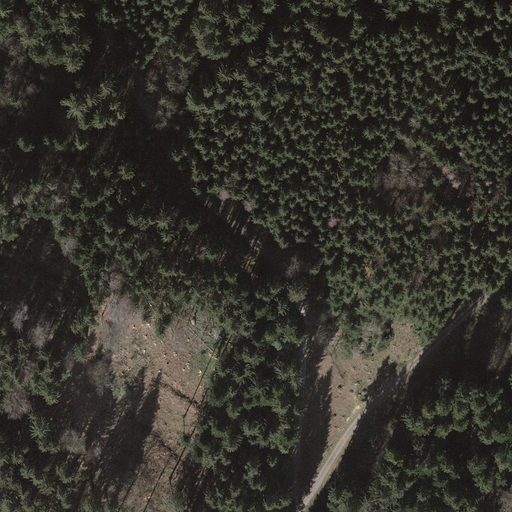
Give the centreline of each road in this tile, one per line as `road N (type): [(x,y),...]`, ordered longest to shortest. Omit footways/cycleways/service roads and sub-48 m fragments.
road 1 (track): [(87,0),(116,64),(197,189),(276,256),(307,307),(310,335),(293,425),(294,456),(310,496)]
road 2 (track): [(511,273),(408,365),(310,496)]
